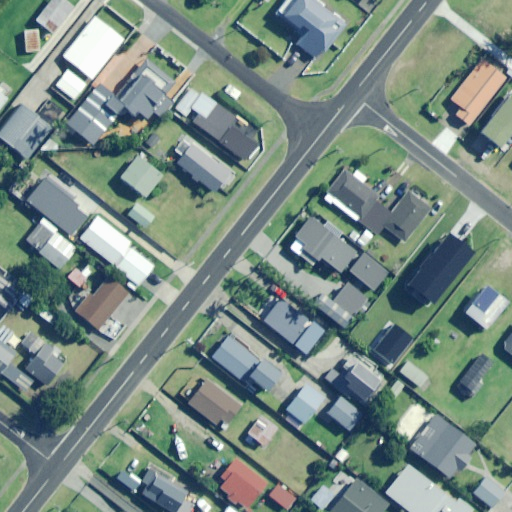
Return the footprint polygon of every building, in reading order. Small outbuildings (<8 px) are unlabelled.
[(63,0),(50,0),(35,20),(47,30),(42,37),(47,41),(73,7),(63,0)] [(339,33),(346,25),(315,0),(287,0),(275,16),(302,37),(297,44),(314,58),(336,31),(339,33)] [(91,79),(123,40),(94,17),(63,56),(91,79)] [(26,56),(39,55),(38,34),(25,35),(26,56)] [(115,97),(112,100),(122,108),(132,116),(135,111),(146,119),(175,83),(145,59),(115,97)] [(468,125),(505,78),(481,60),(450,99),(461,107),(455,115),(468,125)] [(73,100),(85,84),(67,70),(55,86),(73,100)] [(122,108),(112,100),(109,98),(112,95),(98,83),(62,128),(72,136),(75,133),(91,146),(122,108)] [(201,93),(198,96),(189,89),(175,109),(185,116),(191,109),(197,113),(191,122),(218,141),(234,117),(201,93)] [(498,149),(511,130),(511,92),(478,133),(498,149)] [(0,127),(0,138),(26,159),(50,127),(19,103),(0,127)] [(153,150),(162,138),(153,131),(144,143),(153,150)] [(214,193),(229,173),(190,144),(175,164),(214,193)] [(145,197),(162,176),(137,157),(120,178),(145,197)] [(355,170),(352,175),(343,169),(323,198),(359,224),(379,195),(362,183),(366,178),(355,170)] [(406,241),(430,210),(407,192),(383,224),(406,241)] [(144,228),(153,217),(136,204),(127,215),(144,228)] [(96,216),(79,238),(129,278),(123,286),(132,293),(154,266),(127,245),(129,242),(96,216)] [(286,246),(313,267),(320,258),(340,273),(356,253),(338,239),(342,233),(326,221),(322,226),(309,217),(286,246)] [(56,230),(43,219),(28,239),(41,249),(39,252),(60,268),(75,249),(54,233),(56,230)] [(373,235),(365,229),(360,235),(353,230),(348,236),(362,248),(373,235)] [(467,254),(448,240),(424,270),(444,285),(467,254)] [(374,292),(388,274),(361,253),(347,270),(374,292)] [(62,278),(75,291),(91,272),(78,260),(62,278)] [(5,273),(3,276),(0,273),(0,302),(7,308),(23,286),(5,273)] [(92,296),(81,288),(71,300),(75,312),(98,330),(128,294),(108,277),(92,296)] [(316,307),(342,329),(358,310),(362,314),(371,304),(347,284),(332,302),(325,296),(316,307)] [(422,304),(430,294),(420,286),(412,296),(422,304)] [(485,329),(506,303),(484,286),(463,312),(485,329)] [(26,308),(32,299),(24,293),(17,302),(26,308)] [(307,335),(305,334),(305,323),(307,320),(289,307),(273,329),(309,356),(323,336),(312,328),(307,335)] [(402,352),(413,338),(396,325),(385,339),(402,352)] [(7,364),(15,352),(5,345),(12,336),(0,327),(0,374),(24,392),(31,381),(7,364)] [(511,352),(511,333),(503,344),(511,352)] [(280,371),(263,358),(260,362),(246,352),(249,348),(229,334),(212,359),(248,385),(252,381),(266,391),(280,371)] [(66,359),(60,355),(63,352),(55,346),(52,349),(39,338),(30,350),(36,355),(25,369),(46,385),(66,359)] [(472,389),(492,364),(480,354),(460,380),(472,389)] [(360,402),(377,380),(355,363),(348,372),(342,368),(330,383),(348,396),(349,394),(360,402)] [(419,387),(426,377),(406,363),(391,384),(402,392),(410,381),(419,387)] [(202,377),(185,401),(216,423),(219,419),(227,425),(241,405),(202,377)] [(299,429),(324,397),(306,384),(282,416),(299,429)] [(348,430),(361,415),(339,398),(327,413),(348,430)] [(466,455),(474,445),(433,415),(408,449),(448,478),(455,468),(460,472),(470,457),(466,455)] [(263,446),(277,429),(260,416),(247,433),(263,446)] [(196,460),(203,451),(190,440),(182,449),(196,460)] [(343,463),(350,455),(341,448),(334,456),(343,463)] [(273,479),(259,467),(253,474),(235,460),(216,484),(247,508),(266,483),(268,485),(273,479)] [(457,499),(454,502),(407,465),(384,494),(405,511),(469,511),(471,510),(457,499)] [(183,498),(187,492),(148,469),(141,482),(146,485),(141,494),(171,511),(189,511),(194,504),(183,498)] [(491,509),(504,492),(487,478),(473,494),(491,509)] [(381,511),(388,504),(355,479),(329,511),(381,511)] [(287,509),(295,498),(277,485),(269,496),(287,509)] [(322,510),(334,496),(322,485),(309,499),(322,510)]
